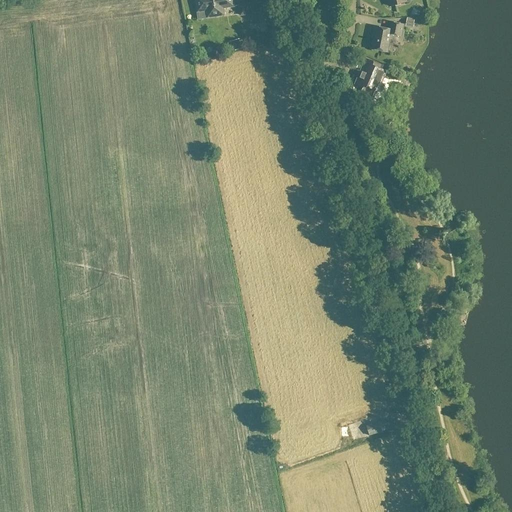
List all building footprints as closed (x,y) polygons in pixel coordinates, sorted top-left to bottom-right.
[(194,0),(196,13),(209,11),(210,18),(223,16),(222,9),(233,8),(231,0),(194,0)] [(254,4),(238,6),(239,16),(255,14),(254,4)] [(411,29),(413,20),(406,19),(404,27),(411,29)] [(256,33),(264,33),(263,22),(255,23),(256,33)] [(403,26),(389,23),(388,30),(373,27),(371,36),(373,36),(370,50),(386,54),(390,35),(401,38),(403,26)] [(238,40),(231,42),(234,51),(243,48),(241,41),(239,42),(238,40)] [(364,60),(353,86),(361,89),(359,95),(360,96),(361,97),(362,98),(363,99),(365,100),(366,100),(368,100),(369,101),(370,100),(374,92),(375,93),(379,84),(380,84),(385,72),(381,70),(382,66),(373,62),(372,64),(364,60)] [(392,120),(388,116),(387,118),(385,116),(381,121),(388,126),(392,120)] [(352,421),(345,424),(350,439),(357,437),(352,421)] [(386,421),(365,428),(367,436),(389,429),(386,421)]
